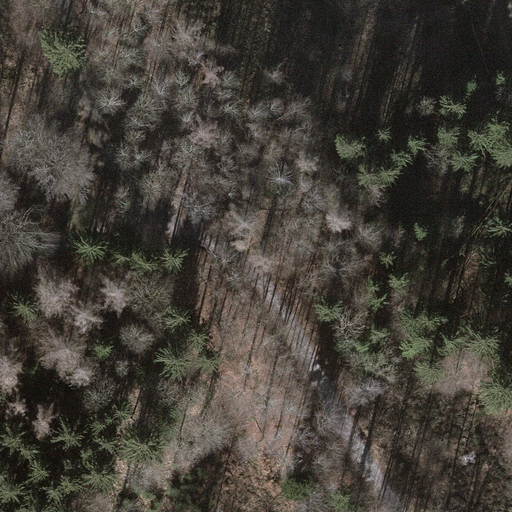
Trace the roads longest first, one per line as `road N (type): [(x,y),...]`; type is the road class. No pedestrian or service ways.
road 1 (track): [(406,511),(245,259),(162,218)]
road 2 (track): [(95,141),(60,0)]
